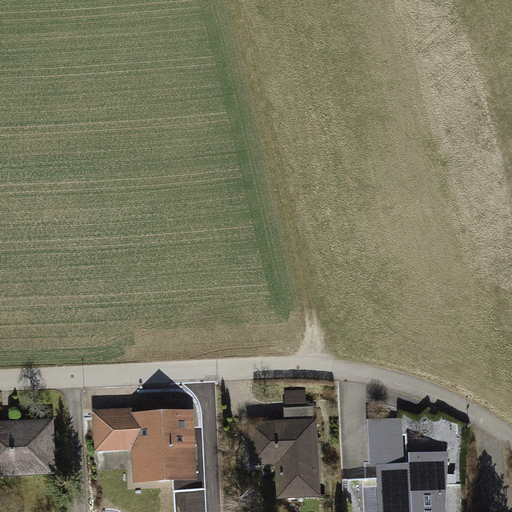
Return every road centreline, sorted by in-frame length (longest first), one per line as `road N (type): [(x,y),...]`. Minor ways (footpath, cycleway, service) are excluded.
road 1 (residential): [(0,381),(297,368),(391,377),(480,403),(511,428)]
road 2 (unknown): [(86,511),(89,377)]
